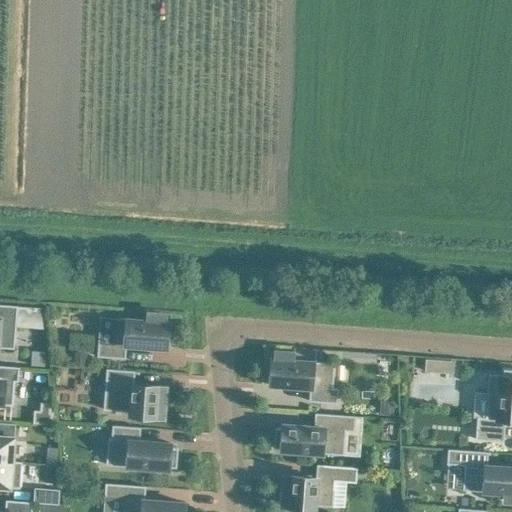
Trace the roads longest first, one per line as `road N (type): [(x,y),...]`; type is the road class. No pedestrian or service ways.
road 1 (track): [(0,233),(511,271)]
road 2 (residential): [(236,511),(222,356),(243,334),(511,353)]
